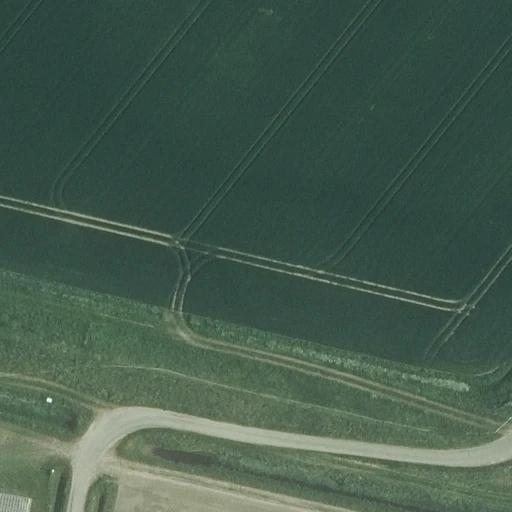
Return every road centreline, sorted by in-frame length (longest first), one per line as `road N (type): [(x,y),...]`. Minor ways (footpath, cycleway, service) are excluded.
road 1 (unclassified): [(88,511),(101,438),(129,420),(438,460),(483,459),(511,445)]
road 2 (track): [(168,339),(511,431)]
road 3 (track): [(511,511),(367,476),(280,441)]
road 4 (track): [(179,316),(168,339),(0,300)]
road 5 (track): [(0,387),(119,426)]
